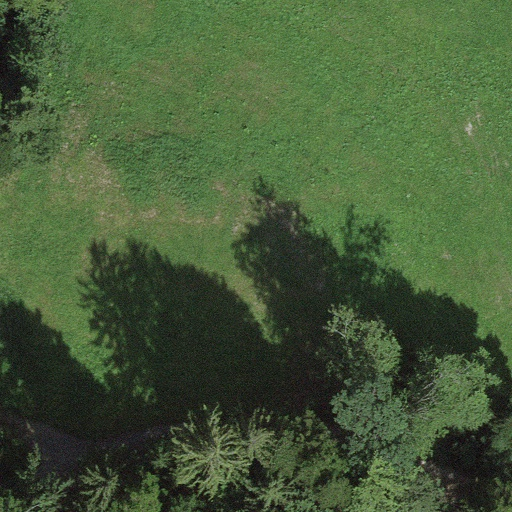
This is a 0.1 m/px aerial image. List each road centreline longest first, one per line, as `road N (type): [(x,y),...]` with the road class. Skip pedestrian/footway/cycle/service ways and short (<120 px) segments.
road 1 (track): [(0,491),(169,441),(259,433),(378,449),(511,507)]
road 2 (track): [(0,422),(135,451)]
